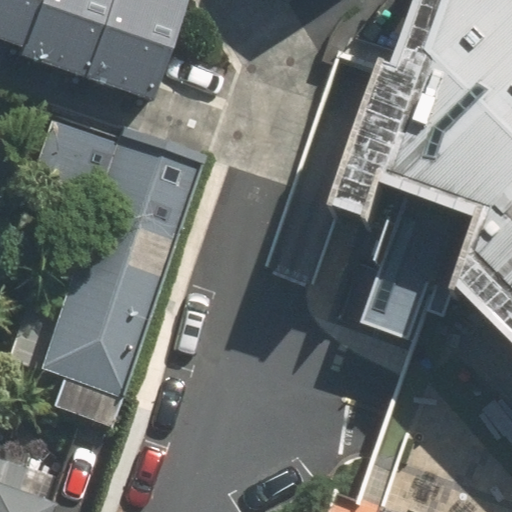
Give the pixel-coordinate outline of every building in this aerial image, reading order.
[(0,0),(0,49),(23,57),(42,0),(0,0)] [(42,0),(23,57),(85,78),(111,0),(42,0)] [(111,0),(85,78),(150,100),(184,0),(111,0)] [(511,0),(421,0),(337,218),(372,232),(386,194),(479,227),(456,293),(511,349),(511,0)] [(152,223),(52,191),(15,304),(115,337),(152,223)] [(0,471),(0,511),(46,511),(54,492),(0,471)]
